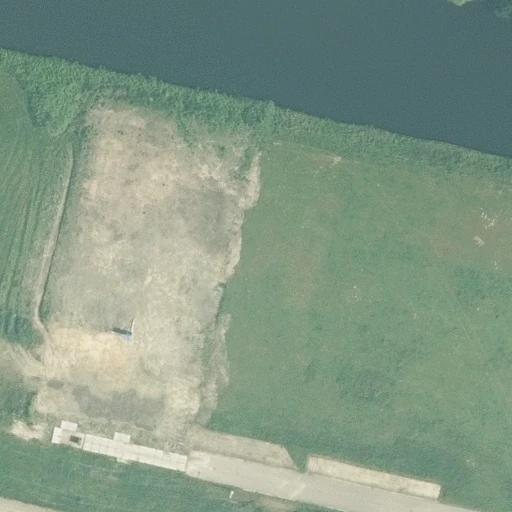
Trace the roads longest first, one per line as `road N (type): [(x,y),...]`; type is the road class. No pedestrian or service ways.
road 1 (unclassified): [(404,511),(0,427)]
road 2 (residential): [(254,348),(0,286)]
road 3 (residential): [(495,174),(414,382)]
road 4 (residential): [(107,183),(293,220)]
road 5 (residential): [(414,382),(254,348)]
road 6 (residential): [(293,220),(254,348)]
